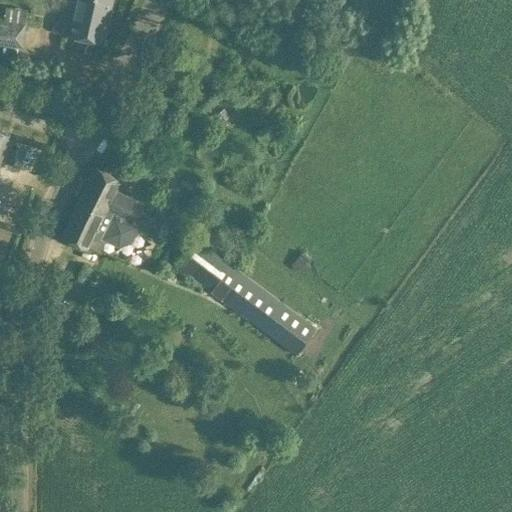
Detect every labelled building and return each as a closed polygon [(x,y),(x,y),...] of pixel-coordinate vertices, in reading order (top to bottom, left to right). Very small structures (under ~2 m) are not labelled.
[(54,21),(52,30),(103,41),(111,0),(75,0),(76,2),(67,0),(64,0),(59,22),(54,21)] [(0,42),(22,45),(26,21),(0,17),(0,42)] [(91,176),(80,197),(78,202),(82,204),(84,200),(92,203),(95,202),(108,209),(138,224),(139,224),(172,241),(181,223),(157,211),(154,217),(140,210),(144,204),(116,190),(121,179),(95,166),(91,176)] [(78,202),(61,236),(87,248),(88,245),(100,251),(106,239),(117,244),(129,240),(138,224),(108,209),(95,202),(92,203),(84,200),(82,204),(78,202)] [(295,354),(316,327),(194,235),(173,262),(295,354)] [(182,374),(168,382),(178,399),(192,391),(182,374)]
